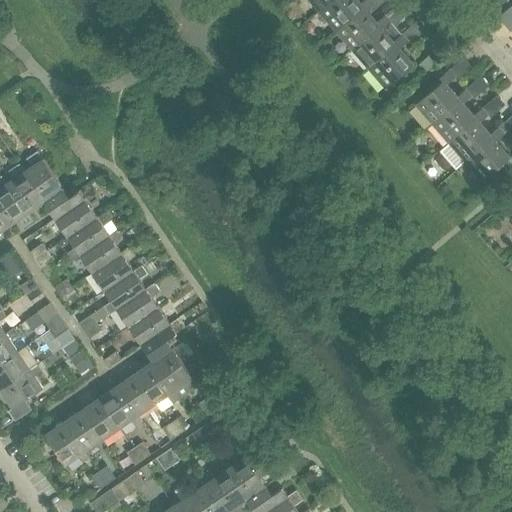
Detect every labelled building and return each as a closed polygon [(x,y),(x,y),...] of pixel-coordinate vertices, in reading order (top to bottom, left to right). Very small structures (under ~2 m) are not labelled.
[(323,0),(316,7),(332,26),(361,2),(359,0),(323,0)] [(372,0),(362,0),(361,2),(332,26),(349,45),(377,21),(367,9),(375,2),(372,0)] [(349,45),(365,64),(394,40),(383,28),(391,21),(385,14),(377,21),(349,45)] [(401,33),(394,40),(365,64),(385,88),(414,63),(400,47),(407,40),(401,33)] [(429,120),(458,95),(447,83),(455,76),(449,69),(440,77),(443,80),(415,104),(429,120)] [(429,120),(446,139),(474,114),(464,102),(472,95),(465,88),(458,95),(429,120)] [(446,139),(462,158),(491,133),(480,121),(488,114),(482,108),(474,114),(446,139)] [(498,126),(491,133),(462,158),(482,181),(511,156),(497,140),(505,134),(498,126)] [(25,171),(45,200),(64,188),(46,161),(44,158),(43,159),(38,151),(27,158),(29,161),(32,166),(25,171)] [(45,200),(25,171),(20,163),(9,171),(15,178),(7,183),(27,213),(45,201),(45,200)] [(27,213),(7,183),(2,176),(0,177),(0,210),(10,225),(27,213)] [(45,201),(56,218),(85,198),(80,189),(78,191),(76,188),(68,193),(64,188),(45,200),(45,201)] [(98,216),(85,198),(56,218),(69,236),(98,216)] [(0,231),(10,225),(0,210),(0,231)] [(69,236),(81,254),(110,234),(104,225),(112,220),(106,211),(98,216),(69,236)] [(118,229),(110,234),(81,254),(93,272),(123,252),(116,243),(124,238),(118,229)] [(43,243),(30,251),(36,259),(48,251),(43,243)] [(93,272),(105,290),(135,270),(128,261),(136,255),(130,247),(123,252),(93,272)] [(48,251),(36,259),(41,267),(53,258),(48,251)] [(1,260),(13,276),(23,269),(11,253),(1,260)] [(142,265),(135,270),(105,290),(117,308),(147,288),(141,279),(148,273),(142,265)] [(38,285),(33,277),(20,286),(26,293),(38,285)] [(67,279),(55,287),(60,295),(72,286),(67,279)] [(117,308),(129,325),(159,305),(153,296),(160,291),(155,283),(147,288),(117,308)] [(31,301),(43,292),(38,285),(26,293),(31,301)] [(72,286),(60,295),(65,303),(78,294),(72,286)] [(159,305),(129,325),(142,344),(172,325),(159,305)] [(45,321),(50,329),(63,320),(57,313),(45,321)] [(79,323),(84,330),(96,322),(91,314),(79,323)] [(63,320),(50,329),(55,337),(68,328),(63,320)] [(84,330),(89,338),(102,330),(96,322),(84,330)] [(173,348),(171,345),(167,339),(177,333),(172,325),(142,344),(153,361),(155,360),(173,348)] [(6,333),(0,336),(0,363),(18,351),(11,340),(20,334),(15,327),(6,333)] [(173,348),(155,360),(175,390),(193,377),(173,348)] [(88,357),(82,349),(70,358),(75,366),(88,357)] [(0,387),(1,389),(31,369),(18,351),(0,363),(0,387)] [(116,351),(104,359),(109,367),(121,359),(116,351)] [(155,360),(153,361),(137,373),(157,402),(175,390),(155,360)] [(31,369),(1,389),(14,408),(43,387),(31,369)] [(137,373),(119,385),(139,414),(157,402),(137,373)] [(101,397),(121,426),(139,414),(119,385),(101,397)] [(101,397),(82,409),(102,439),(121,426),(101,397)] [(207,398),(200,403),(208,415),(216,410),(207,398)] [(82,409),(64,422),(84,451),(102,439),(82,409)] [(178,418),(171,423),(179,435),(187,430),(178,418)] [(84,451),(64,422),(46,434),(66,463),(84,451)] [(179,435),(171,423),(163,428),(171,440),(179,435)] [(208,423),(200,428),(209,440),(216,435),(208,423)] [(201,446),(209,440),(200,428),(193,433),(201,446)] [(247,456),(229,468),(248,498),(267,485),(261,477),(270,471),(250,441),(241,447),(247,456)] [(143,442),(135,447),(143,459),(151,454),(143,442)] [(143,459),(135,447),(127,452),(136,465),(143,459)] [(172,447),(165,452),(173,465),(181,460),(172,447)] [(173,465),(165,452),(157,458),(165,470),(173,465)] [(107,466),(99,471),(108,483),(116,478),(107,466)] [(230,510),(247,498),(248,498),(229,468),(211,480),(230,510)] [(108,483),(99,471),(92,476),(100,489),(108,483)] [(137,471),(129,476),(137,489),(145,484),(137,471)] [(130,494),(137,489),(129,476),(121,482),(130,494)] [(211,480),(192,493),(205,511),(227,511),(230,510),(211,480)] [(288,496),(282,487),(272,494),(267,485),(248,498),(247,498),(256,511),(263,511),(267,509),(288,496)] [(111,489),(91,502),(97,511),(103,511),(120,501),(111,489)] [(295,491),(288,496),(267,509),(263,511),(299,511),(296,507),(303,503),(295,491)] [(205,511),(192,493),(174,505),(179,511),(205,511)]
